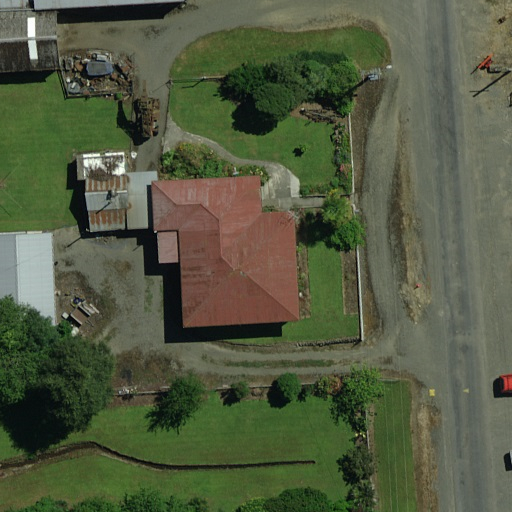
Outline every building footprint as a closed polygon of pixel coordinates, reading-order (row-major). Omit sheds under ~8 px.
[(24,0),(0,0),(0,94),(31,92),(24,0)] [(172,0),(31,0),(34,36),(174,27),(172,0)] [(144,148),(81,151),(86,238),(149,234),(144,148)] [(268,201),(160,209),(169,354),(278,347),(268,201)] [(54,234),(0,235),(0,335),(58,334),(54,234)]
